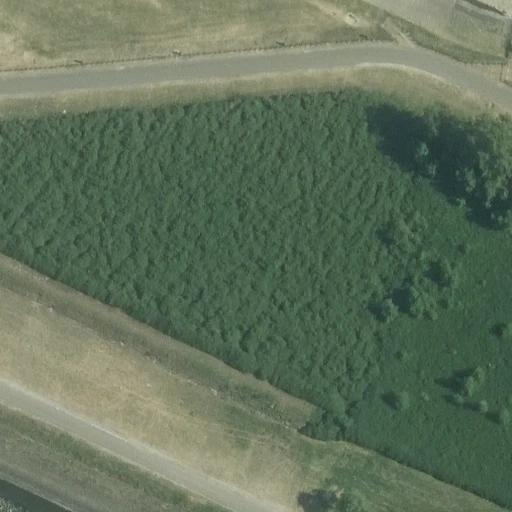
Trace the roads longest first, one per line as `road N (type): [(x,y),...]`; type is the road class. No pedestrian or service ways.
road 1 (unclassified): [(511,106),(417,62),(364,56),(0,85)]
road 2 (unclassified): [(0,392),(247,511)]
